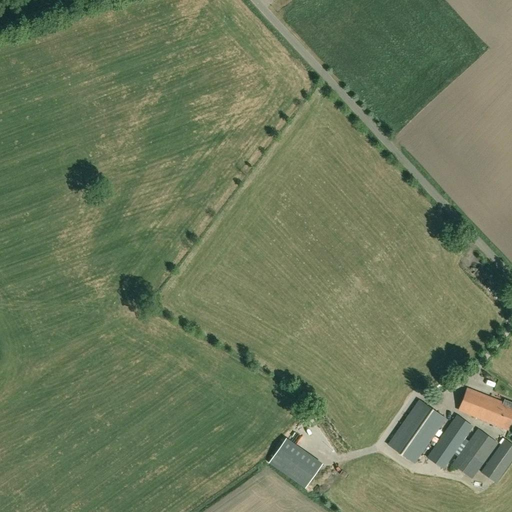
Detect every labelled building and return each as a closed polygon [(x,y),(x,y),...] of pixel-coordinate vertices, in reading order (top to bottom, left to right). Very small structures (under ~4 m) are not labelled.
[(467,389),(458,410),(507,429),(511,416),(511,402),(504,400),(503,403),(467,389)] [(445,418),(419,400),(387,444),(414,463),(445,418)] [(472,427),(457,416),(427,458),(443,469),(472,427)] [(497,443),(478,429),(453,464),(472,478),(497,443)] [(511,459),(511,444),(511,445),(504,439),(481,472),(496,482),(511,459)] [(281,446),(270,463),(304,485),(315,469),(281,446)]
